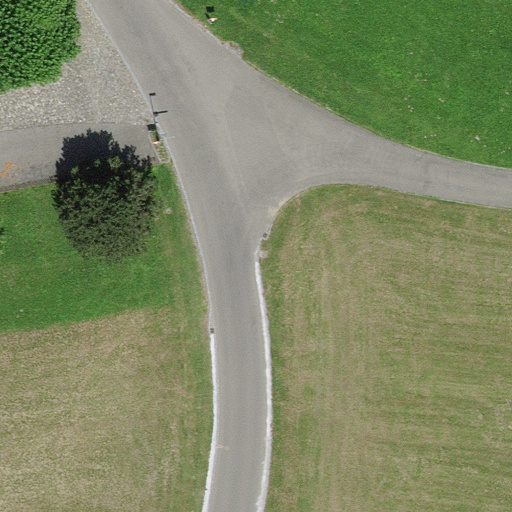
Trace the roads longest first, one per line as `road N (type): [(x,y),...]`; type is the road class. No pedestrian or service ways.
road 1 (unclassified): [(203,136),(233,242),(251,380),(233,511)]
road 2 (unclassified): [(203,136),(511,188)]
road 3 (unclassified): [(119,0),(203,136)]
